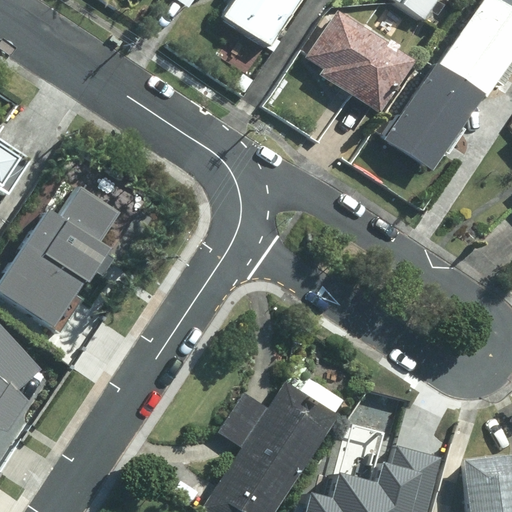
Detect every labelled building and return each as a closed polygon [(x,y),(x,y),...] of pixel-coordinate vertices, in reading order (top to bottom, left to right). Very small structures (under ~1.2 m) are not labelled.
[(260,45),(289,0),(224,0),(214,15),(260,45)] [(356,0),(350,0),(344,10),(355,17),(363,4),(356,0)] [(387,0),(416,18),(427,0),(387,0)] [(470,0),(428,66),(469,92),(473,95),(484,79),(491,84),(507,60),(500,55),(511,36),(511,18),(484,0),(470,0)] [(511,0),(484,0),(511,18),(511,0)] [(313,72),(368,110),(402,60),(385,49),(387,44),(379,38),(376,42),(329,10),(297,56),(315,68),(313,72)] [(423,63),(374,139),(420,168),(469,92),(428,66),(423,63)] [(0,255),(0,297),(44,326),(97,245),(89,240),(111,206),(73,181),(54,209),(38,198),(0,255)] [(0,420),(14,392),(37,373),(0,330),(0,420)] [(203,511),(262,511),(328,414),(324,411),(332,399),(309,384),(301,397),(278,382),(260,408),(251,402),(238,394),(213,431),(227,440),(237,447),(196,507),(203,511)] [(467,511),(511,511),(511,454),(463,460),(467,511)] [(416,511),(427,476),(378,462),(373,481),(328,469),(322,488),(302,482),(294,511),(416,511)]
